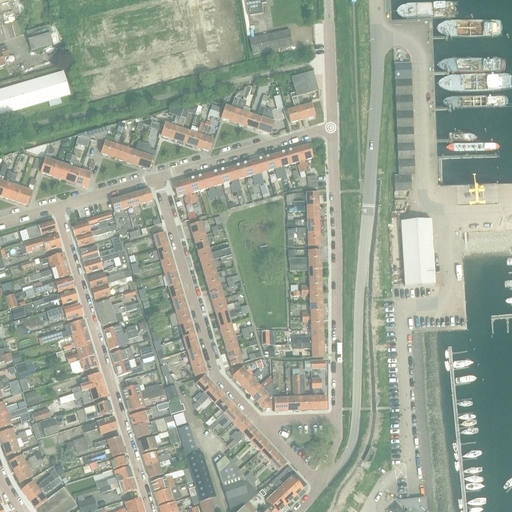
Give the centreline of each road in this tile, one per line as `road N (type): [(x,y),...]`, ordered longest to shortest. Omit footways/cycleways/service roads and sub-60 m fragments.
road 1 (residential): [(151,511),(55,206)]
road 2 (unclassified): [(410,470),(401,309),(447,305),(442,210)]
road 3 (residential): [(322,483),(353,430),(367,192)]
road 4 (residential): [(334,421),(331,129)]
road 5 (residential): [(257,421),(215,375),(155,176)]
road 6 (unclassified): [(442,210),(428,209),(421,196),(415,54),(404,41),(375,40)]
road 7 (residential): [(155,176),(331,129)]
road 8 (unclassified): [(367,192),(375,40)]
road 9 (residential): [(331,129),(327,0)]
